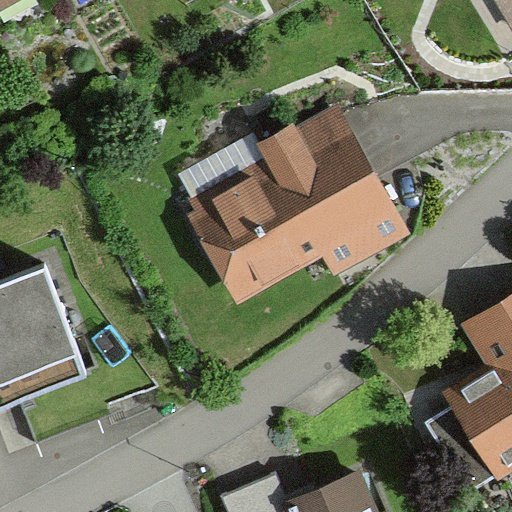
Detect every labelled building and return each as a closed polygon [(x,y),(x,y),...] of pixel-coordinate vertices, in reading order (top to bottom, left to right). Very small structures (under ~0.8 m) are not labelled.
[(511,0),(464,0),(500,58),(511,50),(511,0)] [(329,268),(398,228),(333,113),(292,136),(288,130),(258,147),(264,158),(189,201),(199,218),(197,219),(200,226),(197,237),(205,250),(215,252),(237,289),(316,244),(329,268)] [(0,384),(7,382),(3,371),(32,360),(42,389),(81,374),(40,265),(0,279),(0,384)] [(511,299),(501,306),(511,324),(511,355),(450,395),(476,436),(484,430),(504,462),(511,456),(511,299)] [(369,511),(354,475),(297,500),(284,505),(271,473),(217,496),(223,511),(369,511)]
